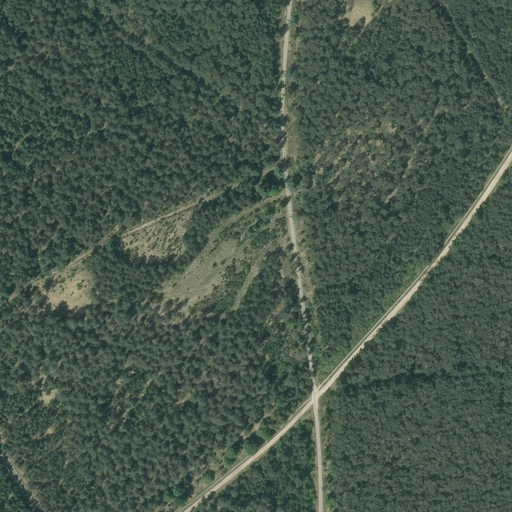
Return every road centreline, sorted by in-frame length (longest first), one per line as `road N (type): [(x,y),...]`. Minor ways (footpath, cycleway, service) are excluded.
road 1 (track): [(314,399),(439,259),(511,157)]
road 2 (track): [(283,140),(74,0)]
road 3 (track): [(314,399),(186,511)]
